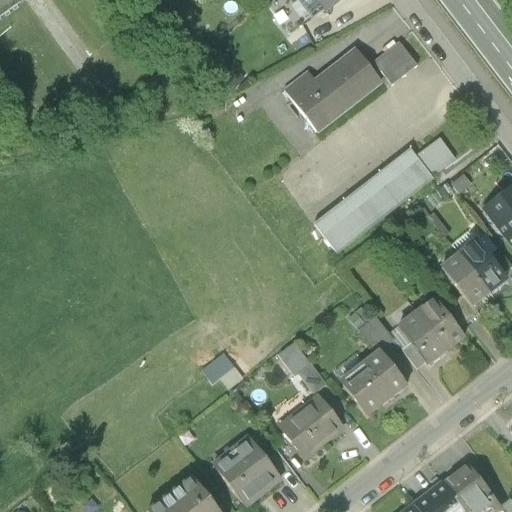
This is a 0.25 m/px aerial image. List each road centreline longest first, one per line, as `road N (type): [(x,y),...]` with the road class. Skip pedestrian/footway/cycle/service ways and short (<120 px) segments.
road 1 (residential): [(511,375),(331,511)]
road 2 (unclassified): [(403,0),(511,142)]
